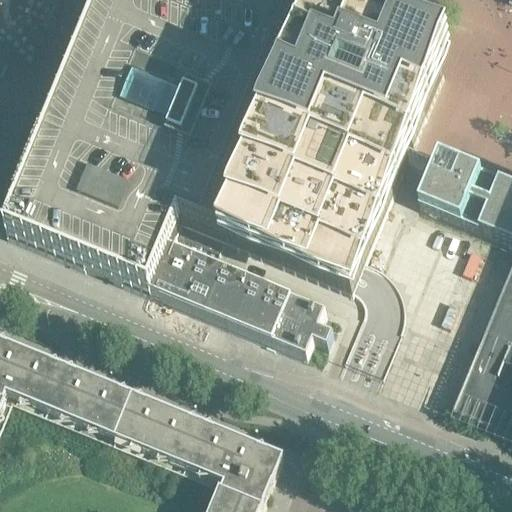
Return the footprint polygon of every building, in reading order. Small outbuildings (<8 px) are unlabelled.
[(294,19),(252,0),(106,0),(60,115),(66,117),(12,246),(152,303),(171,257),(177,242),(202,252),(210,230),(214,220),(294,19)] [(440,89),(300,27),(223,218),(362,274),(440,89)] [(0,193),(6,178),(23,133),(0,131),(0,193)] [(421,215),(511,252),(511,194),(441,165),(420,215),(421,215)] [(327,321),(171,257),(152,303),(256,346),(308,367),(315,351),(329,357),(334,343),(321,337),(327,321)] [(511,442),(511,278),(454,418),(511,442)] [(46,424),(65,376),(0,348),(0,407),(4,409),(6,410),(12,412),(12,410),(46,424)] [(115,452),(135,404),(65,376),(46,424),(115,452)] [(184,480),(204,433),(135,404),(115,452),(184,480)] [(6,410),(4,409),(0,407),(0,440),(12,412),(6,410)] [(265,511),(284,466),(204,433),(184,480),(218,494),(217,496),(222,498),(224,499),(256,511),(265,511)] [(256,511),(224,499),(222,498),(217,496),(210,511),(256,511)]
